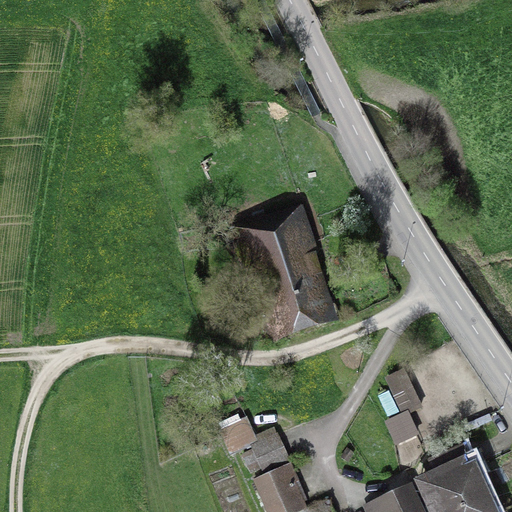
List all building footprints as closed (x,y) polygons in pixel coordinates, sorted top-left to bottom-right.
[(269,344),(339,328),(303,207),(238,220),(269,344)] [(250,477),(287,463),(277,437),(240,452),(250,477)] [(431,511),(502,511),(477,459),(420,482),(431,511)] [(249,489),(260,511),(307,511),(291,475),(249,489)] [(421,511),(413,491),(358,511),(421,511)]
